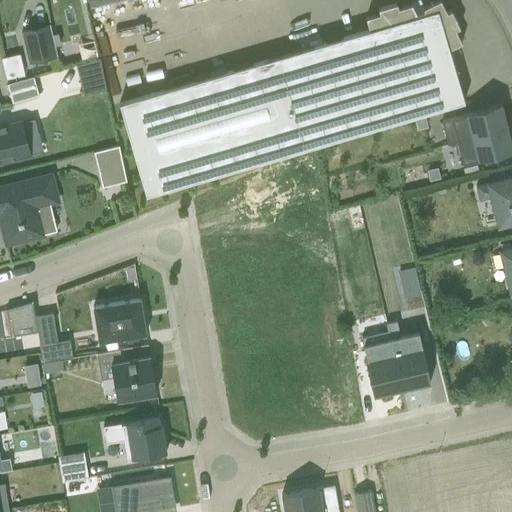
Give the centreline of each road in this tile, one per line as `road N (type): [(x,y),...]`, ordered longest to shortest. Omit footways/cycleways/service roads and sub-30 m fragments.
road 1 (residential): [(0,291),(137,242),(169,241),(186,276),(215,473)]
road 2 (residential): [(215,473),(511,412)]
road 3 (unknown): [(148,49),(318,0)]
